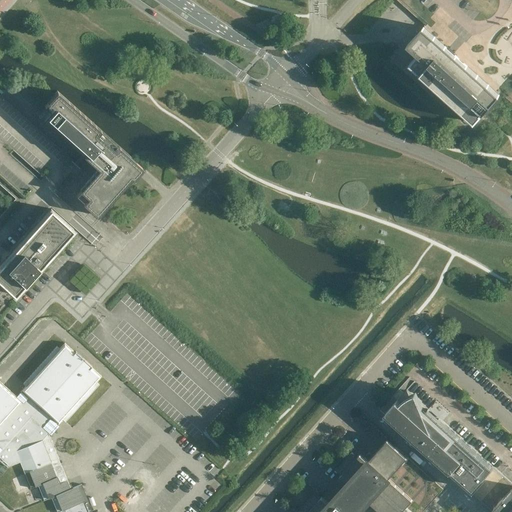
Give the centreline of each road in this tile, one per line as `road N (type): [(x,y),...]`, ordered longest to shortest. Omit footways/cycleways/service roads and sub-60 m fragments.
road 1 (unclassified): [(275,91),(114,272)]
road 2 (unclassified): [(351,399),(408,336),(511,428)]
road 3 (tertiary): [(511,205),(457,168),(316,107)]
road 4 (tertiary): [(131,0),(275,91)]
road 5 (unclassified): [(478,511),(351,399)]
road 6 (unclassified): [(252,511),(351,399)]
road 7 (tertiary): [(286,76),(178,0)]
